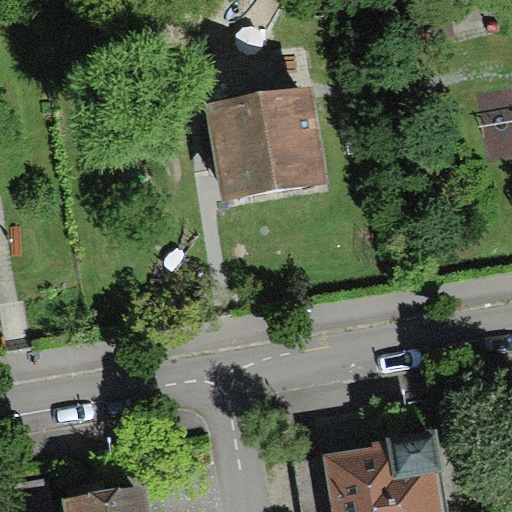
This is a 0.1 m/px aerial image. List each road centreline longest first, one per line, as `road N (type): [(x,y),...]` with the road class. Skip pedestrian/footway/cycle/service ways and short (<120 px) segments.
road 1 (residential): [(223,370),(511,323)]
road 2 (residential): [(0,407),(223,370)]
road 3 (residential): [(223,370),(247,511)]
